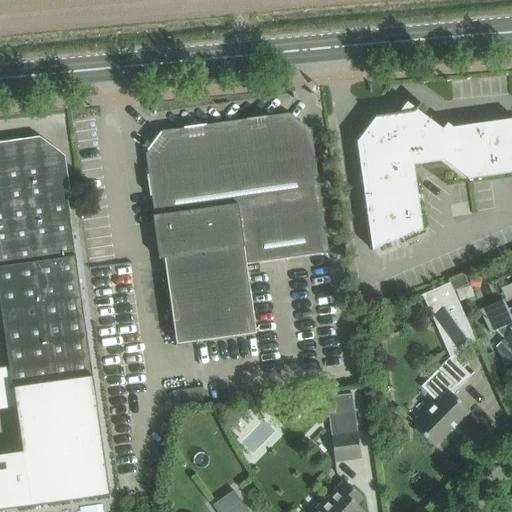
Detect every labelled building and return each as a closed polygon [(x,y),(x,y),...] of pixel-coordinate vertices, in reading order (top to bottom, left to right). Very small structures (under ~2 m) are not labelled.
[(356,142),(359,157),(372,250),(422,229),(413,165),(444,161),(467,179),(511,172),(511,119),(453,128),(447,124),(442,130),(417,110),(421,104),(420,103),(415,109),(407,103),(398,114),(375,117),(356,142)] [(153,216),(155,236),(159,260),(164,259),(176,345),(256,334),(246,265),(329,253),(329,252),(324,253),(307,133),(288,118),(164,135),(150,155),(158,215),(153,216)] [(0,307),(1,309),(9,367),(0,368),(0,410),(17,408),(14,388),(92,377),(61,158),(38,141),(0,146),(0,307)] [(413,427),(420,433),(434,447),(469,411),(452,395),(471,376),(456,361),(467,350),(475,342),(471,331),(466,319),(449,283),(422,296),(450,357),(438,370),(440,371),(424,387),(439,401),(413,427)] [(502,343),(504,344),(511,352),(511,308),(508,310),(504,300),(480,310),(490,334),(496,331),(504,339),(501,342),(502,343)] [(471,317),(466,319),(471,331),(476,329),(471,317)] [(502,343),(501,342),(497,346),(504,366),(511,358),(511,352),(504,344),(502,343)] [(334,412),(328,413),(335,461),(360,458),(354,410),(352,395),(333,398),(334,412)] [(364,511),(356,504),(362,498),(345,481),(327,500),(330,503),(320,511),(364,511)] [(248,511),(233,490),(212,505),(217,511),(248,511)]
